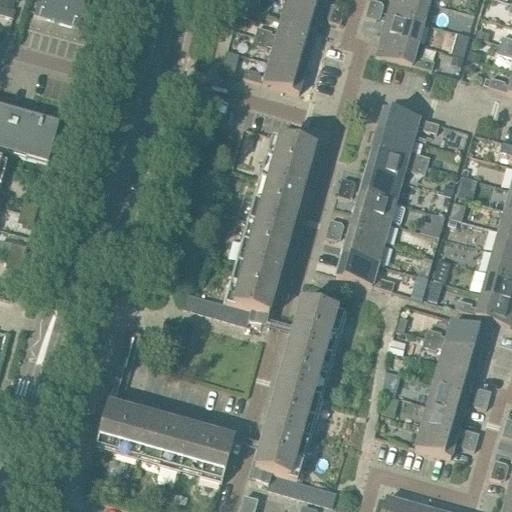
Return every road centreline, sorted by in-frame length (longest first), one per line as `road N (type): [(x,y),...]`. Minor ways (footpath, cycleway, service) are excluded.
road 1 (tertiary): [(0,484),(75,263),(138,158),(155,91)]
road 2 (residential): [(250,429),(340,127)]
road 3 (residential): [(361,511),(371,476),(470,503),(501,394),(511,390)]
road 4 (residential): [(340,127),(158,76)]
road 5 (residential): [(511,115),(470,104),(434,110),(349,89)]
road 6 (residential): [(250,429),(91,385)]
road 7 (residential): [(155,91),(0,49)]
